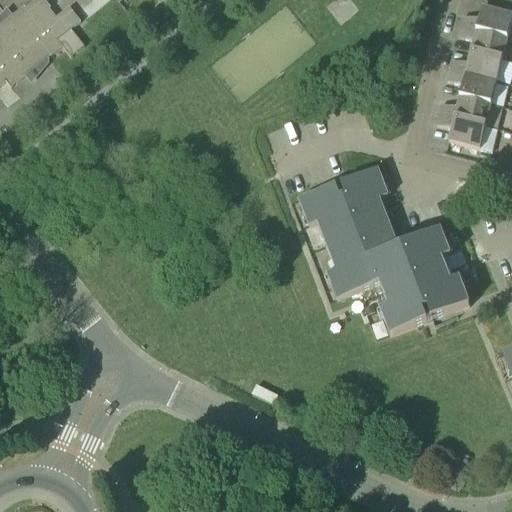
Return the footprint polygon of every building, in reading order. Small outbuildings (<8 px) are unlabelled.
[(11,91),(63,49),(59,43),(81,25),(69,10),(56,20),(50,12),(51,11),(42,0),(39,0),(25,11),(24,9),(0,28),(0,89),(6,85),(11,91)] [(110,0),(94,0),(79,13),(85,21),(110,0)] [(461,30),(509,41),(511,27),(511,18),(482,11),(479,23),(463,19),(461,30)] [(471,55),(503,63),(509,41),(461,30),(458,40),(473,44),(471,55)] [(450,74),(497,85),(503,63),(471,55),(468,67),(452,63),(450,74)] [(460,100),(492,107),(497,85),(450,74),(447,84),(462,88),(460,100)] [(439,118),(486,129),(492,107),(460,100),(457,112),(441,107),(439,118)] [(486,129),(439,118),(436,128),(451,132),(448,144),(481,152),(486,129)] [(381,288),(386,300),(390,310),(382,313),(392,340),(470,310),(460,283),(451,286),(443,264),(451,261),(441,234),(398,250),(381,203),(389,200),(379,173),(299,204),(310,231),(318,227),(337,274),(328,278),(338,304),(381,288)] [(511,352),(503,356),(511,380),(511,352)] [(273,408),(278,399),(256,389),(252,398),(273,408)]
